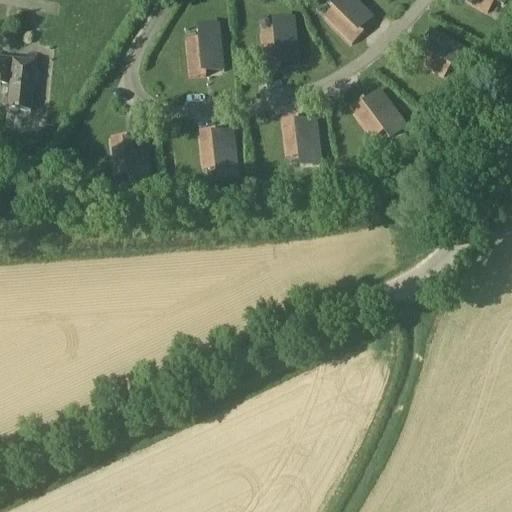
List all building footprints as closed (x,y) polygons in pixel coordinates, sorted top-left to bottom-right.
[(363,28),(373,19),(373,20),(374,19),(355,0),(329,0),(328,1),(335,8),(324,19),(352,46),(363,35),(357,29),(361,25),(363,28)] [(503,6),(506,0),(461,0),(488,15),(495,2),(503,6)] [(300,65),(295,18),(294,18),(294,21),(275,23),(276,32),(261,33),(265,73),(281,71),(280,62),(285,62),(285,66),(298,64),(299,66),(300,65)] [(201,40),(186,41),(190,80),(206,78),(205,70),(210,70),(210,74),(223,72),(223,73),(224,73),(219,25),(218,25),(218,29),(200,30),(201,40)] [(472,54),(431,30),(430,31),(431,32),(424,43),(428,45),(426,49),(418,45),(410,59),(444,79),(452,66),(460,70),(469,54),(471,55),(472,54)] [(11,62),(8,89),(9,89),(6,110),(30,113),(33,91),(36,56),(28,56),(27,64),(11,62)] [(0,87),(8,89),(11,62),(0,60),(0,87)] [(409,129),(380,91),(379,92),(380,93),(369,100),(372,104),(368,106),(363,99),(350,109),(373,141),(386,132),(391,139),(406,128),(408,130),(409,129)] [(298,118),(282,120),(286,159),(301,158),(302,167),(321,165),(321,167),(323,167),(317,120),(316,120),(316,121),(303,123),(304,127),(299,127),(298,118)] [(239,180),(234,132),(233,133),(233,134),(220,135),(221,139),(216,139),(215,131),(199,133),(203,172),(218,170),(219,179),(238,177),(238,180),(239,180)] [(149,187),(151,187),(146,139),(144,139),(144,140),(131,141),(132,145),(127,145),(126,137),(110,139),(114,178),(130,176),(131,186),(149,184),(149,187)]
